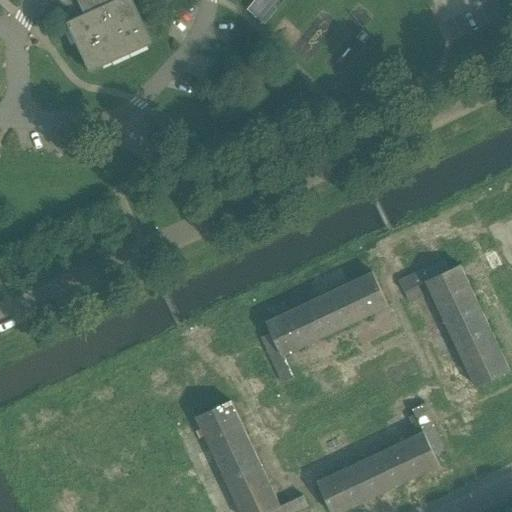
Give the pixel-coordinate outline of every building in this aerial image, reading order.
[(57,0),(58,1),(59,3),(61,4),(63,5),(65,6),(67,6),(65,21),(63,21),(65,24),(86,72),(150,42),(130,0),(57,0)] [(426,282),(436,303),(470,286),(460,265),(449,271),(445,260),(399,281),(404,292),(426,282)] [(372,272),(351,282),(367,316),(388,306),(372,272)] [(351,282),(330,292),(346,326),(367,316),(351,282)] [(436,303),(446,324),(480,307),(470,286),(436,303)] [(330,292),(309,302),(325,336),(346,326),(330,292)] [(309,302),(288,312),(304,346),(325,336),(309,302)] [(446,324),(456,345),(490,328),(480,307),(446,324)] [(304,346),(288,312),(267,322),(272,332),(261,337),(283,383),(294,378),(283,356),(304,346)] [(456,345),(466,366),(500,350),(490,328),(456,345)] [(500,350),(466,366),(476,387),(510,371),(500,350)] [(197,417),(207,438),(241,422),(231,401),(197,417)] [(424,432),(402,442),(419,476),(440,466),(435,455),(445,450),(424,404),(413,409),(424,432)] [(207,438),(217,459),(251,443),(241,422),(207,438)] [(402,442),(381,452),(397,486),(419,476),(402,442)] [(217,459),(227,480),(261,464),(251,443),(217,459)] [(381,452),(360,461),(376,496),(397,486),(381,452)] [(360,461),(339,471),(355,506),(376,496),(360,461)] [(227,480),(236,501),(271,485),(261,464),(227,480)] [(341,511),(355,506),(339,471),(318,481),(332,511),(341,511)] [(271,485),(236,501),(241,511),(295,511),(308,506),(303,495),(281,506),(271,485)]
